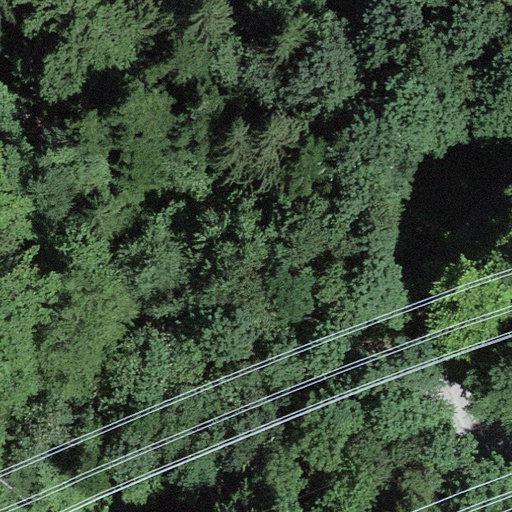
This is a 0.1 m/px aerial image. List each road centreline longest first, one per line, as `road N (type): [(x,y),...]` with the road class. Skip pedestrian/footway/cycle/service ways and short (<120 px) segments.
road 1 (track): [(445,398),(434,358),(438,290),(511,183)]
road 2 (track): [(511,511),(445,398)]
